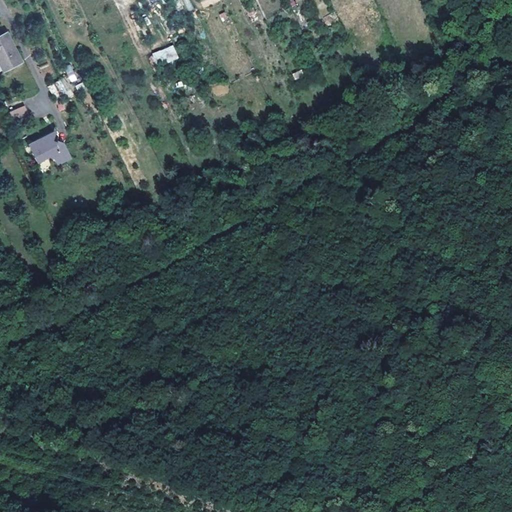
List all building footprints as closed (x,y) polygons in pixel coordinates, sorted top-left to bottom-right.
[(0,37),(0,42),(13,68),(23,63),(8,34),(0,37)] [(0,63),(5,72),(13,68),(0,42),(0,63)] [(151,54),(157,68),(179,58),(173,44),(151,54)] [(53,96),(67,92),(63,80),(49,84),(53,96)] [(25,105),(10,112),(13,121),(29,114),(25,105)] [(53,132),(28,144),(38,165),(50,158),(55,160),(59,167),(73,159),(65,143),(58,141),(57,143),(54,143),(55,138),(53,132)]
